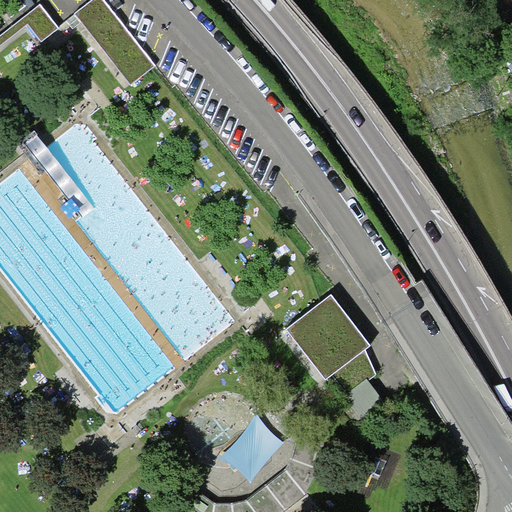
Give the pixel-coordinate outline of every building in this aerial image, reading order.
[(91,0),(75,13),(131,85),(156,65),(105,0),(91,0)] [(59,27),(41,4),(0,35),(0,46),(28,24),(42,41),(59,27)] [(330,294),(286,328),(325,380),(332,375),(346,394),(367,379),(368,381),(376,374),(365,349),(370,346),(330,294)] [(357,425),(386,404),(368,381),(367,379),(346,394),(338,400),(357,425)] [(324,446),(296,442),(291,458),(287,470),(267,484),(246,500),(232,504),(215,503),(188,485),(173,505),(183,511),(284,511),(287,511),(306,496),(318,469),(324,446)]
